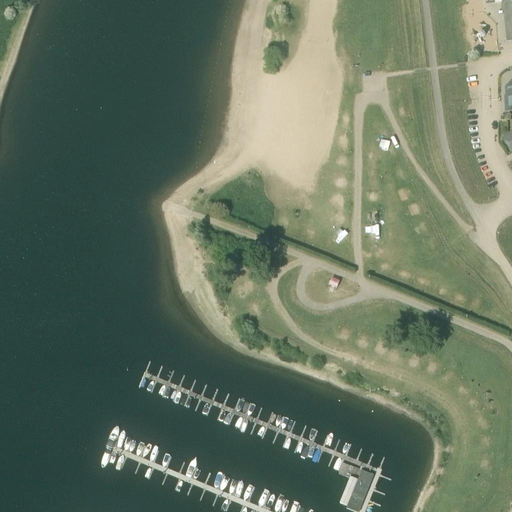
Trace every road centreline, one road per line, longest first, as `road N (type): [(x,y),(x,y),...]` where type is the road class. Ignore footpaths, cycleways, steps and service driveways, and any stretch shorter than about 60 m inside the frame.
road 1 (track): [(511,348),(384,292)]
road 2 (track): [(384,292),(316,310),(300,290),(301,273),(317,262)]
